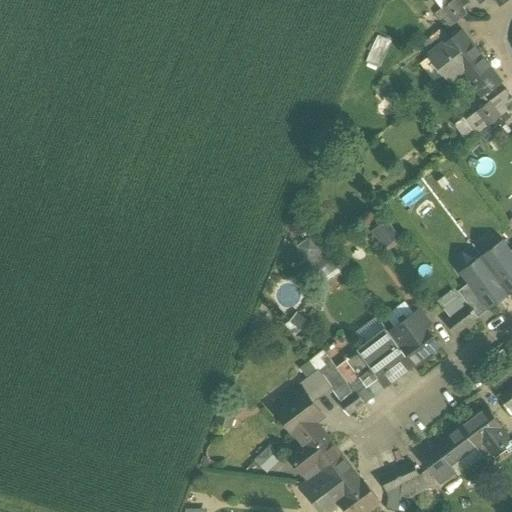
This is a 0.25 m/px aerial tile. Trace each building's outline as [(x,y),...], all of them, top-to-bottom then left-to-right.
[(465,15),(454,0),(437,0),(443,7),(435,13),(447,28),(465,15)] [(442,29),(424,42),(432,52),(450,39),(442,29)] [(432,52),(428,55),(448,81),(462,71),(481,56),(461,30),(450,39),(432,52)] [(501,82),(481,56),(462,71),(482,97),(501,82)] [(511,97),(506,89),(488,103),(500,117),(511,107),(511,97)] [(500,117),(488,103),(477,111),(488,126),(489,126),(500,117)] [(488,126),(477,111),(466,120),(477,134),(488,126)] [(375,229),(384,248),(400,240),(391,221),(375,229)] [(511,250),(511,251),(502,239),(481,255),(496,276),(509,293),(511,290),(511,250)] [(496,276),(481,255),(459,272),(468,283),(488,309),(509,293),(496,276)] [(461,296),(443,310),(450,319),(468,305),(461,296)] [(450,319),(445,323),(454,335),(477,317),(468,305),(450,319)] [(418,309),(388,332),(413,365),(439,346),(425,326),(429,323),(418,309)] [(309,330),(310,318),(295,317),(294,328),(309,330)] [(387,330),(346,361),(367,388),(381,377),(387,385),(413,365),(388,332),(387,330)] [(319,372),(300,386),(302,388),(313,403),(332,389),(319,372)] [(302,388),(297,391),(288,390),(286,399),(274,408),(295,435),(303,444),(322,430),(315,421),(322,415),(313,403),(302,388)] [(511,413),(511,392),(510,390),(499,398),(511,414),(511,413)] [(355,391),(341,402),(340,402),(339,403),(348,414),(364,402),(355,391)] [(501,427),(486,408),(460,427),(475,447),(482,441),(492,455),(510,441),(500,428),(501,427)] [(460,427),(420,458),(439,483),(454,471),(460,467),(456,461),(475,447),(460,427)] [(322,430),(303,444),(303,445),(289,456),(309,482),(322,471),(323,470),(342,456),(322,430)] [(258,459),(271,472),(285,458),(272,444),(258,459)] [(323,470),(322,471),(309,482),(303,487),(321,511),(328,511),(339,503),(345,511),(362,511),(378,500),(363,480),(361,481),(342,456),(323,470)] [(418,475),(413,463),(396,471),(402,483),(399,504),(407,504),(408,496),(428,487),(422,473),(418,475)] [(402,483),(396,471),(380,478),(389,497),(386,510),(398,511),(399,504),(402,483)]
